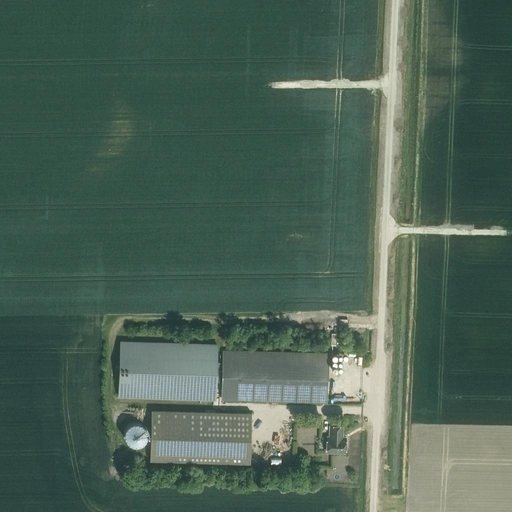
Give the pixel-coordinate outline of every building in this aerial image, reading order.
[(217,345),(121,341),(119,397),(215,400),(217,345)] [(224,350),(223,400),(326,403),(327,353),(224,350)] [(250,463),(252,413),(152,410),(150,460),(250,463)] [(145,426),(142,423),(138,422),(134,422),(130,423),(127,426),(125,429),(124,433),(125,437),(127,441),(130,443),(134,445),(138,445),(142,443),(145,441),(147,437),(148,433),(147,429),(145,426)] [(327,437),(327,452),(345,453),(346,437),(343,437),(343,426),(330,426),(330,437),(327,437)]
